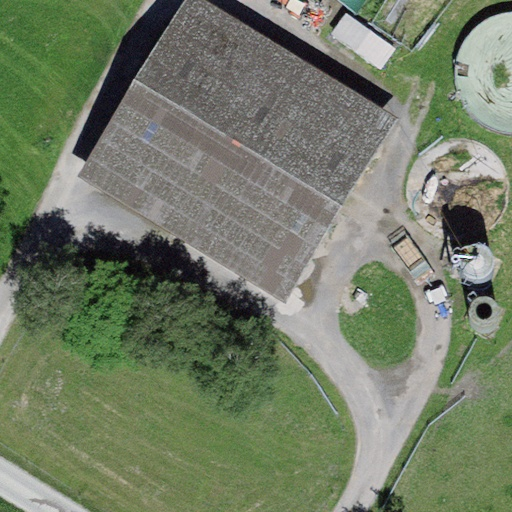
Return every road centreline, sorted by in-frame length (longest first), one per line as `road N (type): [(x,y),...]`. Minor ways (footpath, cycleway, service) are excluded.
road 1 (track): [(346,511),(369,479),(369,423),(358,389),(295,323),(56,203)]
road 2 (track): [(0,303),(174,0)]
